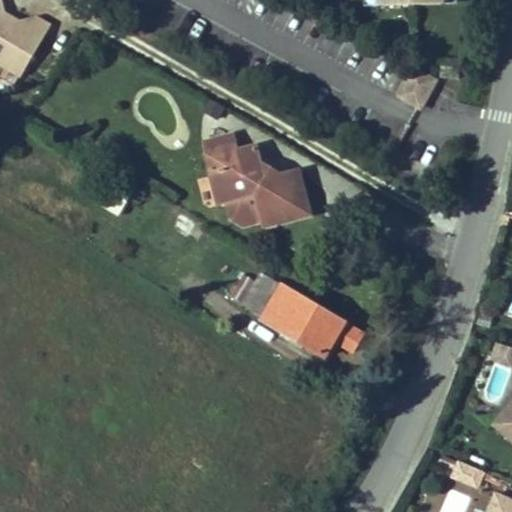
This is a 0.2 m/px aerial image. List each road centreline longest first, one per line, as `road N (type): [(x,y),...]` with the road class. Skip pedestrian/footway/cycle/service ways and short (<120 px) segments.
road 1 (unclassified): [(358,511),(405,435),(460,270),(511,36)]
road 2 (unknown): [(35,0),(467,240)]
